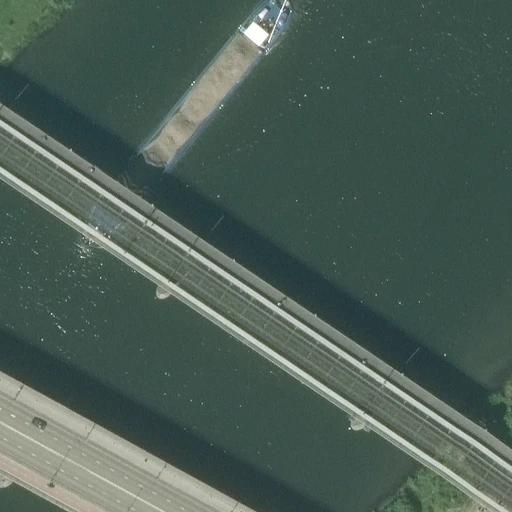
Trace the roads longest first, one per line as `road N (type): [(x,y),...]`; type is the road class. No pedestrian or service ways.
road 1 (secondary): [(178,511),(0,413)]
road 2 (secondary): [(0,441),(129,511)]
